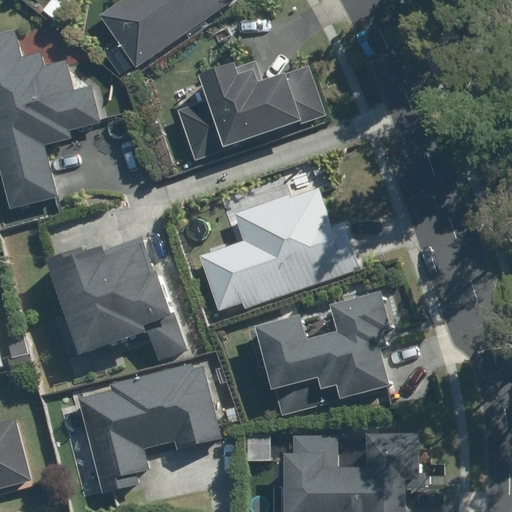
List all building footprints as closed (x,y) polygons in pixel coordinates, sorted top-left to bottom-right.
[(140,71),(235,0),(129,0),(102,20),(140,71)] [(16,31),(0,35),(0,159),(13,211),(59,200),(46,148),(75,141),(74,135),(110,126),(100,86),(79,92),(72,63),(50,68),(46,54),(23,59),(16,31)] [(205,83),(174,93),(197,163),(331,120),(313,66),(264,82),(258,64),(240,69),(239,64),(203,76),(205,83)] [(324,189),(238,216),(247,244),(203,258),(220,311),(245,303),(246,308),(368,270),(366,261),(381,256),(367,214),(335,224),(324,189)] [(85,249),(50,260),(67,315),(57,319),(76,379),(123,364),(120,356),(153,345),(160,365),(191,355),(177,310),(172,312),(148,235),(87,254),(85,249)] [(305,317),(259,329),(275,392),(322,380),(324,388),(337,385),(342,403),(399,388),(386,338),(398,334),(386,290),(333,303),(341,335),(311,343),(305,317)] [(60,407),(82,497),(127,486),(126,480),(149,474),(144,450),(176,443),(178,451),(225,440),(207,363),(80,393),(82,402),(60,407)] [(0,490),(29,483),(13,418),(0,421),(0,490)] [(274,487),(274,511),(443,511),(443,489),(426,489),(426,429),(296,429),(295,455),(290,455),(290,488),(274,487)] [(274,437),(249,438),(251,463),(275,462),(274,437)]
